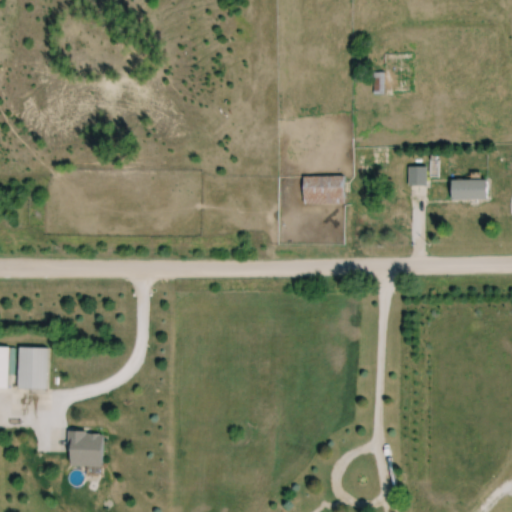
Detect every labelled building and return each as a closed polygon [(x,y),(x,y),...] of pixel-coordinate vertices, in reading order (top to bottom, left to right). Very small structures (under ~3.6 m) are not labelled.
[(376,94),(390,94),(390,88),(415,88),(415,54),(386,54),(386,74),(376,74),(376,94)] [(429,188),(429,167),(411,167),(411,188),(429,188)] [(307,177),(307,205),(348,205),(348,177),(307,177)] [(491,202),(491,181),(455,181),(455,202),(491,202)] [(0,387),(11,388),(11,347),(0,346),(0,387)] [(49,347),(22,347),(22,389),(49,389),(49,347)] [(107,431),(72,431),(72,464),(107,464),(107,431)]
